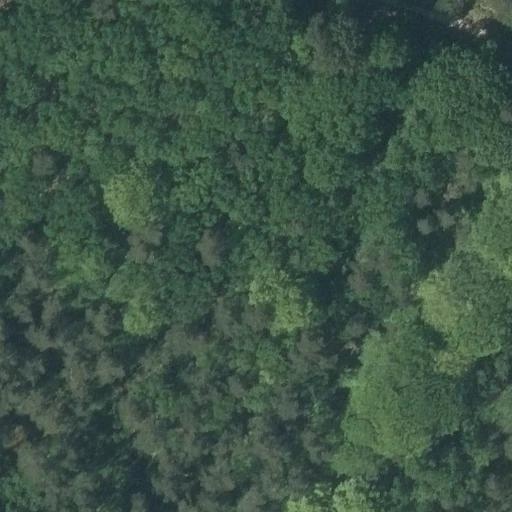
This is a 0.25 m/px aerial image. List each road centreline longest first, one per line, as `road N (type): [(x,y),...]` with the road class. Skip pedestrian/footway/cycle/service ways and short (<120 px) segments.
road 1 (unknown): [(511,169),(422,271),(281,511)]
road 2 (track): [(328,511),(466,287),(511,231)]
